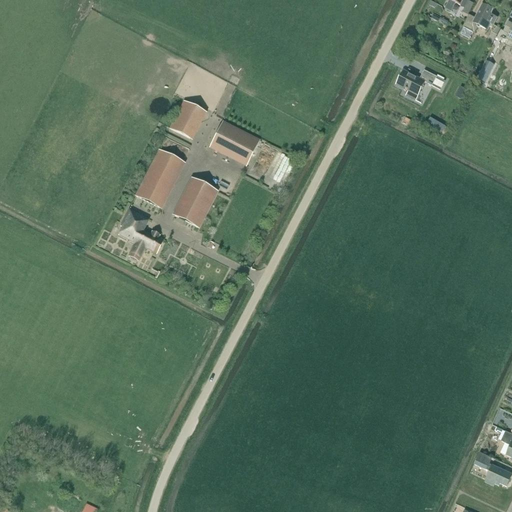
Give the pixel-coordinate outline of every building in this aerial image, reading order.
[(450,0),(446,9),(447,10),(448,8),(451,10),(455,3),(465,9),(463,12),(468,15),(474,4),(465,0),(450,0)] [(464,29),(461,35),(470,40),(473,33),(475,34),(479,27),(487,31),(491,24),(495,26),(498,19),(491,16),(494,11),(483,6),(476,19),(469,16),(463,28),(464,29)] [(492,45),(495,40),(499,33),(494,30),(492,33),(487,43),(492,45)] [(487,62),(478,80),(485,83),(494,66),(487,62)] [(404,72),(397,86),(409,93),(407,97),(416,102),(425,84),(433,87),(437,78),(425,72),(420,80),(404,72)] [(437,78),(433,87),(441,92),(446,83),(437,78)] [(461,88),(456,98),(461,101),(467,91),(461,88)] [(196,143),(210,116),(187,105),(172,131),(196,143)] [(437,122),(433,129),(442,135),(446,128),(437,122)] [(194,181),(175,217),(199,229),(217,193),(194,181)] [(123,228),(119,236),(135,245),(133,250),(129,258),(138,262),(142,255),(145,249),(157,255),(164,242),(158,239),(160,236),(152,233),(151,235),(143,231),(149,220),(129,210),(121,227),(123,228)] [(511,435),(506,432),(501,442),(506,444),(501,454),(511,458),(511,460),(511,461),(511,435)] [(476,462),(475,465),(487,471),(490,473),(485,483),(494,487),(495,485),(499,487),(500,485),(507,488),(511,478),(511,475),(490,465),(493,459),(480,453),(476,462)]
